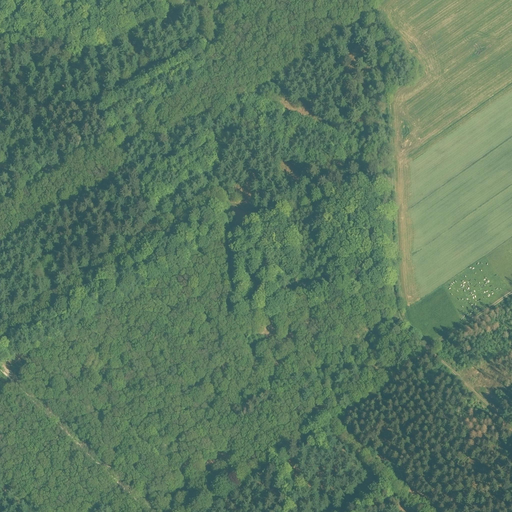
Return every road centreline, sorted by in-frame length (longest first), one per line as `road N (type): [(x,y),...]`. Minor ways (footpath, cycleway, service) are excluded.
road 1 (track): [(400,317),(383,94),(390,46),(380,28),(369,19),(350,26),(215,119)]
road 2 (track): [(387,182),(377,178),(269,210),(231,205),(215,173),(215,119)]
road 3 (track): [(154,511),(0,363)]
road 4 (track): [(185,4),(69,59),(0,69)]
road 5 (track): [(511,428),(400,317)]
road 6 (track): [(215,119),(200,13),(185,4)]
